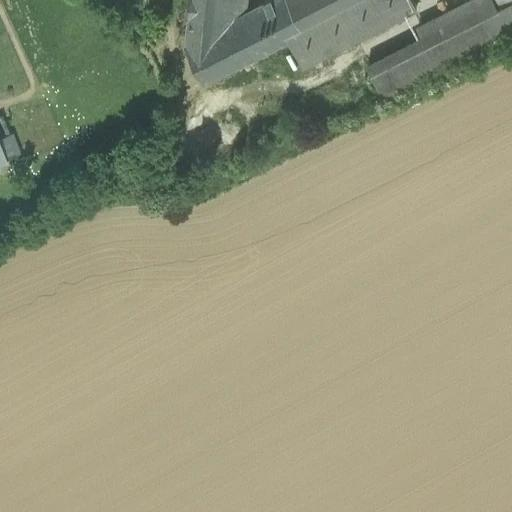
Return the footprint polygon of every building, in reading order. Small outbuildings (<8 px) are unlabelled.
[(190,0),(185,44),(221,24),(223,0),(190,0)] [(185,44),(204,83),(288,40),(366,0),(267,0),(246,11),(221,24),(185,44)] [(247,0),(223,0),(221,24),(246,11),(247,0)] [(416,8),(412,0),(366,0),(288,40),(303,66),(416,8)] [(511,32),(511,0),(508,0),(492,8),(488,1),(368,63),(385,96),(511,32)] [(487,0),(488,1),(492,8),(508,0),(487,0)]
